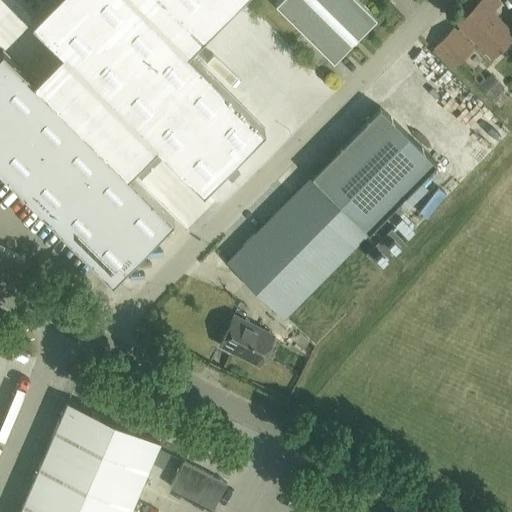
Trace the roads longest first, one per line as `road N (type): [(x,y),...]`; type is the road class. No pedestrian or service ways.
road 1 (unclassified): [(97,345),(444,0)]
road 2 (unclassified): [(432,511),(97,345)]
road 3 (unclassified): [(0,493),(72,332)]
